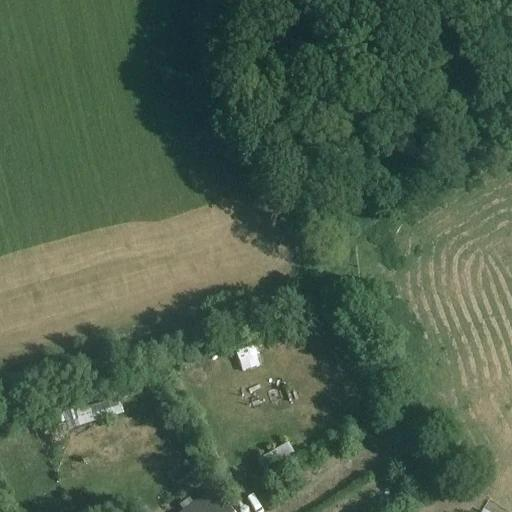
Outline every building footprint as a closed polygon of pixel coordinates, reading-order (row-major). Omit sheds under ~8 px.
[(229,318),(247,314),(244,299),(226,303),(229,318)] [(242,345),(248,363),(266,356),(260,339),(242,345)] [(358,389),(341,402),(352,415),(368,401),(358,389)] [(180,400),(188,418),(208,410),(200,392),(180,400)] [(81,418),(98,412),(92,395),(75,400),(81,418)] [(34,414),(39,431),(54,427),(49,410),(34,414)] [(320,417),(304,423),(311,442),(327,435),(320,417)] [(0,453),(9,457),(15,439),(0,433),(0,453)] [(213,436),(203,440),(210,455),(219,451),(213,436)] [(283,438),(269,446),(279,463),(293,456),(283,438)] [(170,442),(152,446),(156,463),(174,459),(170,442)] [(3,481),(10,497),(27,490),(20,474),(3,481)] [(185,511),(230,511),(215,491),(185,511)] [(100,494),(85,499),(89,511),(94,511),(105,508),(100,494)]
